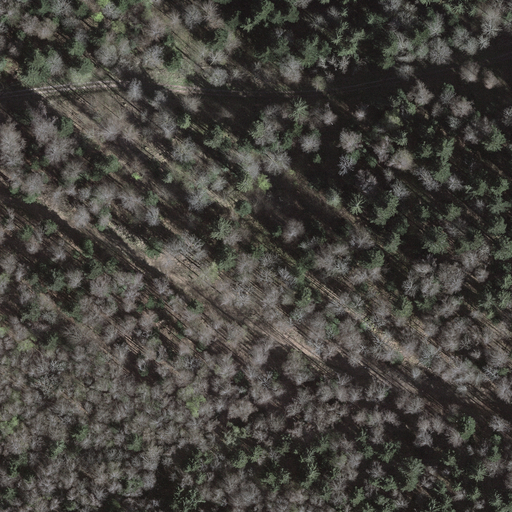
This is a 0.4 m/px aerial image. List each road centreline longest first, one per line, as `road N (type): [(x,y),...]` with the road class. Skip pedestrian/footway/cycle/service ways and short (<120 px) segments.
road 1 (track): [(0,197),(135,251),(289,338),(511,415)]
road 2 (track): [(511,52),(315,93),(171,87),(0,112)]
